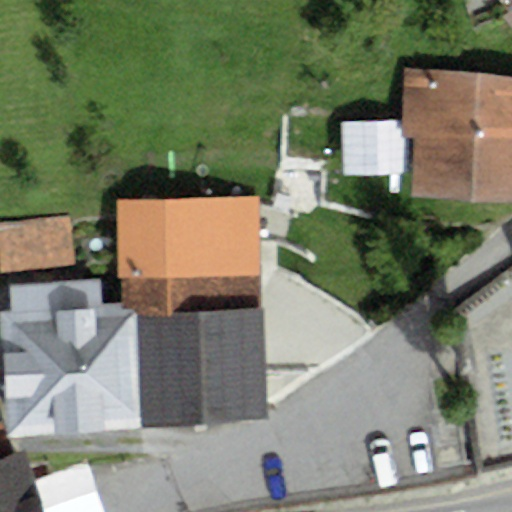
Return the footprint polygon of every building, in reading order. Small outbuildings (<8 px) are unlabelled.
[(511,88),(410,76),(408,131),(422,132),(419,193),(511,198),(511,88)] [(393,126),(345,127),(346,170),(394,169),(393,126)] [(263,418),(258,311),(221,313),(220,285),(194,287),(193,276),(256,273),(253,203),(125,209),(130,314),(95,315),(93,287),(18,290),(19,314),(6,315),(12,430),(263,418)] [(66,221),(1,227),(4,266),(69,261),(66,221)] [(0,468),(9,465),(0,433),(0,468)] [(9,465),(0,468),(0,511),(40,511),(22,461),(9,465)]
